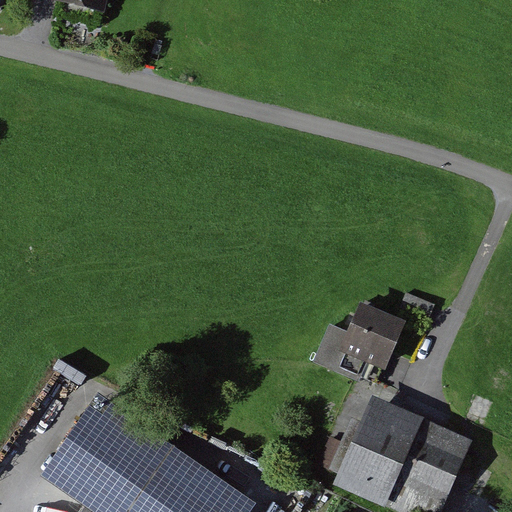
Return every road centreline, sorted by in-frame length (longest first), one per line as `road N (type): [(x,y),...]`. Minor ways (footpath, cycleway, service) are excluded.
road 1 (track): [(511,183),(440,155),(0,47)]
road 2 (track): [(511,204),(430,390)]
road 3 (unknown): [(0,493),(67,383)]
